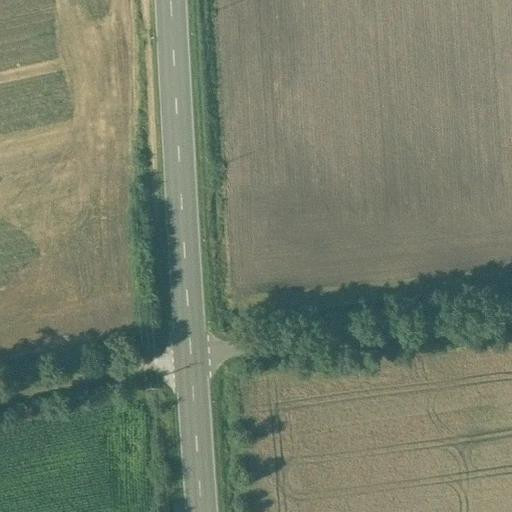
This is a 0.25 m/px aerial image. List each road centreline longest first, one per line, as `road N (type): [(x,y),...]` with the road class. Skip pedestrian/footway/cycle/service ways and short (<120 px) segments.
road 1 (secondary): [(188,356),(166,0)]
road 2 (unclassified): [(188,356),(511,316)]
road 3 (track): [(0,397),(188,356)]
road 4 (secondary): [(201,511),(188,356)]
